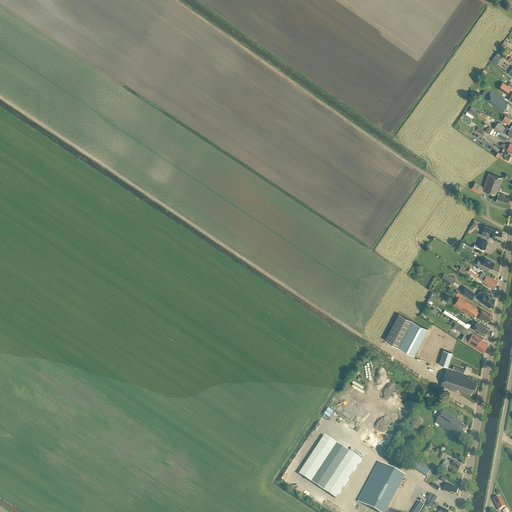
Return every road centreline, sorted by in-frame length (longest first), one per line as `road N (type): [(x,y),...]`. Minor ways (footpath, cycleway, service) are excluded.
road 1 (tertiary): [(461,511),(511,234)]
road 2 (unclassified): [(488,511),(511,371)]
